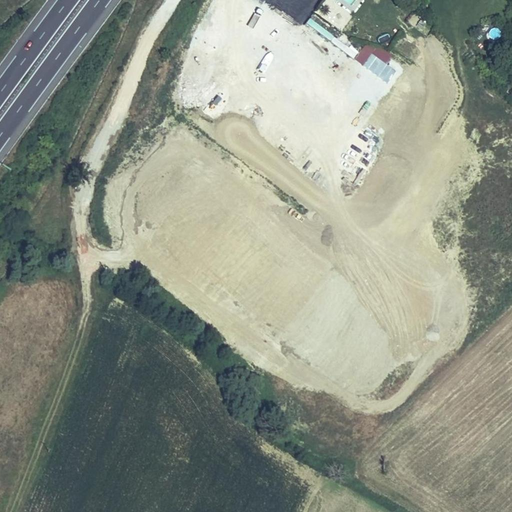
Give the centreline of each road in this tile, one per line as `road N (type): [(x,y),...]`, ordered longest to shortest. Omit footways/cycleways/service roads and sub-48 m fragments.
road 1 (track): [(10,511),(82,326),(83,188),(149,35),(173,0)]
road 2 (motorway): [(0,135),(99,0)]
